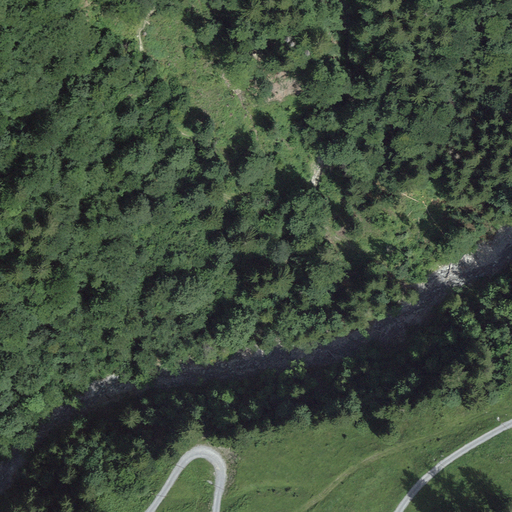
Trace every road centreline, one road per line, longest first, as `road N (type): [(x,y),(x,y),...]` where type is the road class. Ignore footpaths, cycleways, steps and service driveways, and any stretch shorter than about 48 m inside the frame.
road 1 (track): [(148,511),(182,462),(200,453),(220,466),(216,511)]
road 2 (track): [(398,511),(428,476),(511,424)]
